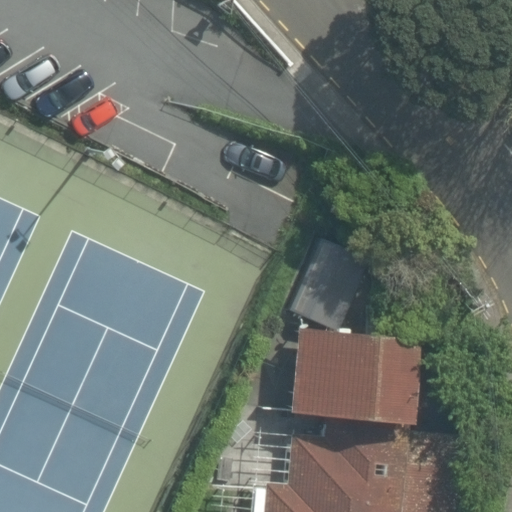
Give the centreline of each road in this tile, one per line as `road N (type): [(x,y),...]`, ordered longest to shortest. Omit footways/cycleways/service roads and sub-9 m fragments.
road 1 (residential): [(511,222),(394,58)]
road 2 (residential): [(394,58),(511,82)]
